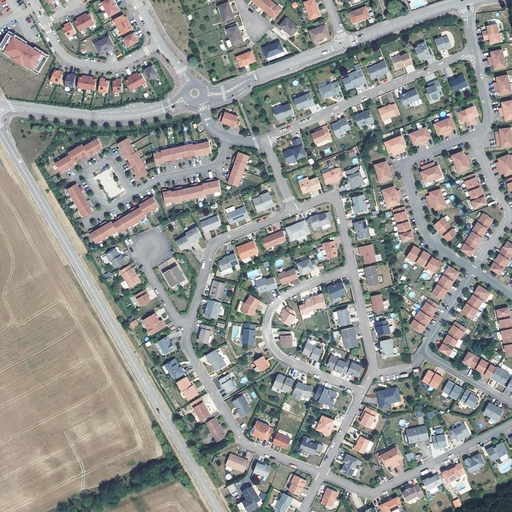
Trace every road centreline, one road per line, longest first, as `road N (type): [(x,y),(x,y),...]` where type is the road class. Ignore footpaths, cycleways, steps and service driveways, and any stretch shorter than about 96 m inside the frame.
road 1 (secondary): [(218,511),(0,130)]
road 2 (residential): [(353,269),(278,299),(266,335),(282,358),(363,391)]
road 3 (residential): [(473,52),(264,140)]
road 4 (residential): [(191,325),(189,350),(240,437),(322,474)]
road 5 (residential): [(322,474),(374,492),(511,423)]
road 6 (residential): [(473,271),(427,239),(406,172),(411,159),(473,134)]
road 7 (residential): [(473,271),(426,352),(511,403)]
road 8 (residential): [(0,104),(118,116),(186,97)]
road 9 (residential): [(293,211),(215,245),(191,325)]
road 10 (residential): [(473,134),(508,212),(473,271)]
road 11 (residential): [(203,93),(223,93),(344,43)]
road 12 (residential): [(160,43),(116,66),(80,63),(60,52),(43,22)]
road 13 (residential): [(363,391),(374,366),(353,269)]
road 14 (residential): [(344,43),(463,0)]
road 15 (residential): [(227,137),(212,167),(158,178),(129,194)]
road 16 (residential): [(129,194),(108,206),(89,178),(110,161),(129,191)]
